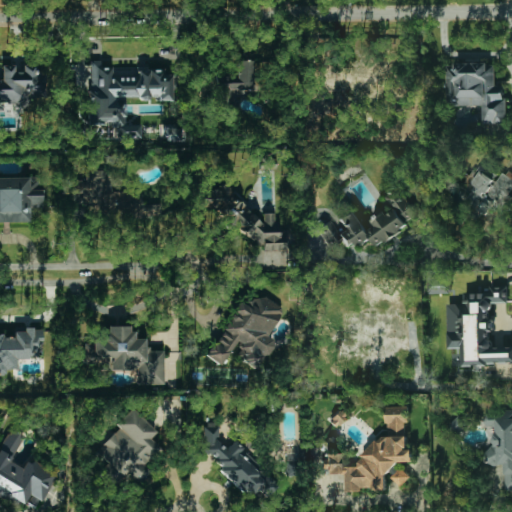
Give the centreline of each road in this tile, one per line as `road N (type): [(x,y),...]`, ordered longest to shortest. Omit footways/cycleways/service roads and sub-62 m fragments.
road 1 (residential): [(511,1),(0,15)]
road 2 (residential): [(187,266),(0,277)]
